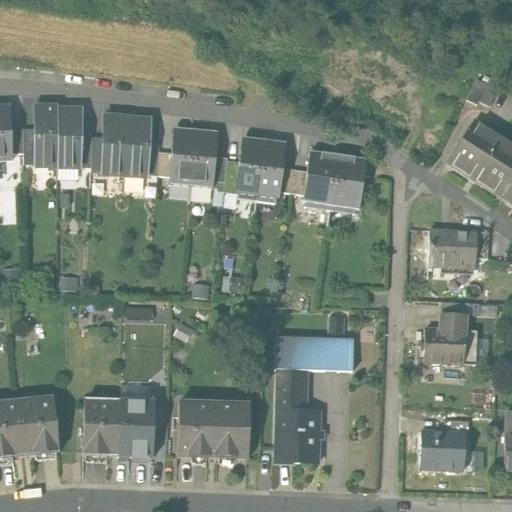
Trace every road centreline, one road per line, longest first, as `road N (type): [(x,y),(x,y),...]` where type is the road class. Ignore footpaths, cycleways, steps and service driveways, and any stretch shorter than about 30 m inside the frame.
road 1 (residential): [(415,175),(341,134),(0,88)]
road 2 (residential): [(384,511),(398,201),(415,175)]
road 3 (residential): [(312,511),(78,502),(0,510)]
